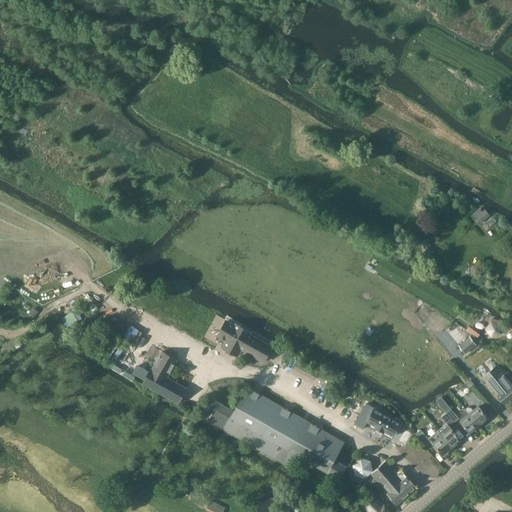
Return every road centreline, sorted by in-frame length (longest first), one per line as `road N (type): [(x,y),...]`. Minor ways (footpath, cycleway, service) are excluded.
road 1 (unknown): [(438,489),(281,388),(134,329)]
road 2 (tertiary): [(410,511),(511,426)]
